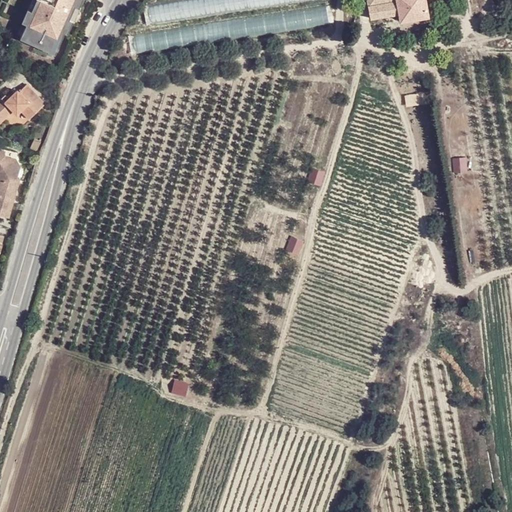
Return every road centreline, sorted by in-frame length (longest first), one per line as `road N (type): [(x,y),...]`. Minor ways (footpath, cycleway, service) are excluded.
road 1 (track): [(511,271),(463,293),(445,278),(426,233),(383,50),(369,42),(262,411),(217,413),(185,511)]
road 2 (track): [(138,72),(98,129),(0,442)]
road 3 (track): [(262,411),(368,450),(391,440),(445,278)]
road 4 (track): [(83,77),(339,41),(343,0)]
road 5 (secondary): [(0,386),(71,108)]
road 6 (secondary): [(71,108),(0,327)]
road 7 (track): [(339,41),(471,46)]
